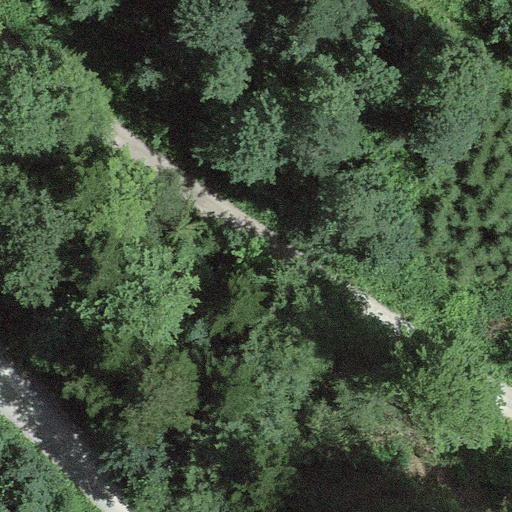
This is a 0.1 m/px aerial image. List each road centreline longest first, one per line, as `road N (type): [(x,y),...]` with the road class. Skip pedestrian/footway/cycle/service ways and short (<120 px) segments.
road 1 (track): [(0,54),(76,118),(511,402)]
road 2 (unclassified): [(0,381),(128,511)]
